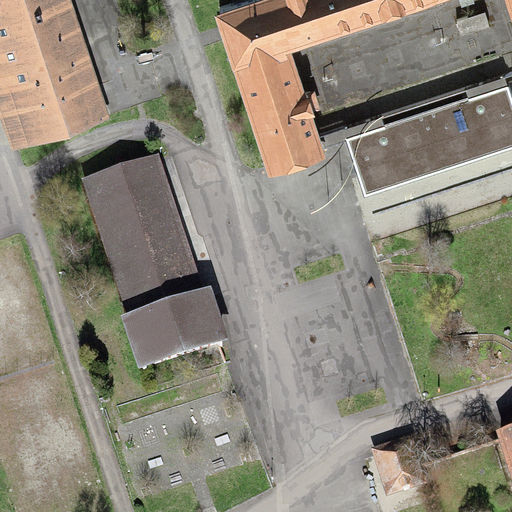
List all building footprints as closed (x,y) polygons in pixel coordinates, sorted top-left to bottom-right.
[(0,0),(0,93),(17,145),(104,117),(65,0),(0,0)] [(219,7),(271,165),(320,148),(284,41),(406,0),(232,0),(234,2),(219,7)] [(364,190),(511,142),(511,94),(507,80),(346,133),(364,190)] [(199,302),(152,160),(88,181),(134,323),(127,325),(142,367),(220,342),(206,299),(199,302)] [(511,431),(511,435),(500,439),(511,474),(511,424),(510,425),(511,431)] [(410,440),(374,452),(388,495),(424,484),(410,440)]
